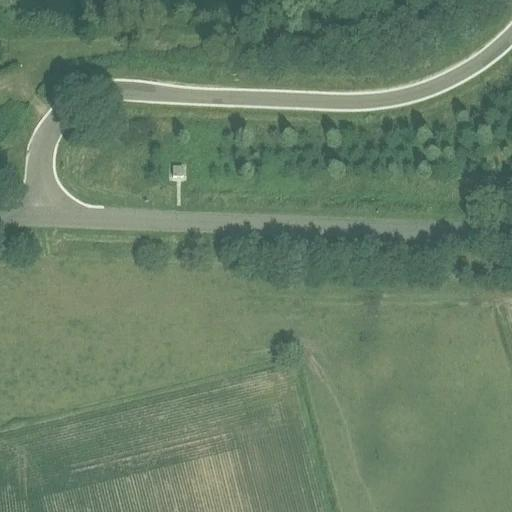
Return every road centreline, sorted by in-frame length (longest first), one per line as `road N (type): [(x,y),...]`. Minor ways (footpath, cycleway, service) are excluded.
road 1 (unclassified): [(38,216),(43,141),(79,97),(113,90),(321,102),(396,98),(458,74),(511,33)]
road 2 (unclassified): [(38,216),(511,237)]
